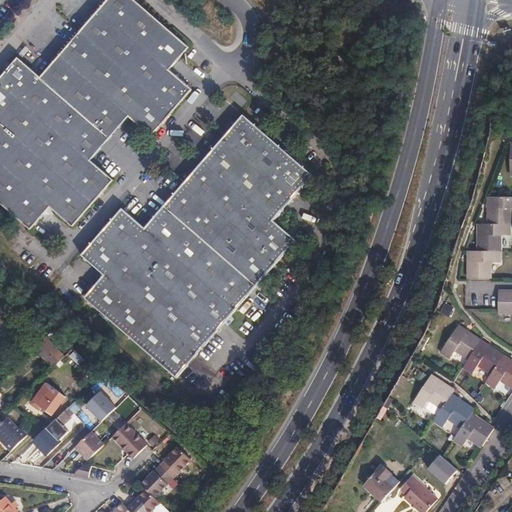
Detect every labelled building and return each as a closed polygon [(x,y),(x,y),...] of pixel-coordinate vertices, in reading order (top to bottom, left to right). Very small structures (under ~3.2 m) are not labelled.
[(0,123),(1,124),(0,125),(0,202),(31,229),(51,207),(73,227),(114,180),(91,160),(129,117),(152,137),(191,90),(169,69),(190,47),(134,0),(108,0),(107,2),(81,31),(67,48),(53,63),(41,78),(28,67),(18,58),(0,79),(0,123)] [(104,275),(93,289),(85,297),(177,378),(213,337),(297,240),(274,221),(313,176),(244,115),(207,158),(172,197),(145,228),(123,209),(82,255),(104,275)] [(489,224),(510,224),(510,209),(511,208),(511,196),(489,197),(489,224)] [(510,236),(510,224),(489,224),(479,224),(479,251),(500,251),(500,236),(510,236)] [(500,263),(500,251),(479,251),(479,252),(469,253),(469,280),(490,280),(490,264),(500,263)] [(511,292),(499,292),(499,313),(511,313),(511,292)] [(456,351),(469,360),(481,342),(458,326),(441,352),(451,359),(456,351)] [(65,357),(45,337),(34,349),(53,369),(65,357)] [(469,360),(464,367),(473,373),(478,365),(492,375),(504,356),(481,342),(469,360)] [(501,381),(511,388),(511,362),(504,356),(492,375),(486,382),(496,389),(501,381)] [(435,404),(442,409),(452,395),(454,391),(437,380),(432,376),(415,402),(424,408),(429,400),(435,404)] [(66,398),(47,384),(38,396),(40,398),(36,404),(52,416),(66,398)] [(100,391),(85,406),(101,422),(116,407),(100,391)] [(437,417),(434,421),(444,427),(449,419),(462,428),(471,414),(474,410),(462,402),(452,395),(442,409),(437,417)] [(424,408),(437,417),(442,409),(435,404),(429,400),(424,408)] [(69,408),(57,419),(63,425),(74,415),(69,408)] [(113,412),(106,418),(112,425),(119,419),(113,412)] [(471,414),(462,428),(454,440),(464,446),(469,439),(482,447),(494,429),(471,414)] [(6,446),(12,453),(29,436),(23,430),(21,431),(9,419),(0,427),(0,437),(7,445),(6,446)] [(113,436),(135,459),(148,446),(148,445),(127,423),(113,436)] [(48,428),(34,442),(48,455),(61,442),(48,428)] [(75,449),(87,462),(103,446),(91,433),(75,449)] [(178,447),(160,466),(174,479),(192,460),(178,447)] [(89,478),(92,466),(85,465),(74,475),(89,478)] [(174,479),(160,466),(141,485),(147,490),(155,498),(174,479)] [(382,502),(401,481),(385,467),(365,487),(382,502)] [(408,495),(406,498),(421,511),(426,511),(439,499),(415,477),(403,490),(408,495)] [(151,511),(160,503),(155,498),(147,490),(128,509),(131,511),(151,511)] [(6,499),(0,504),(0,511),(16,511),(15,510),(18,507),(15,503),(12,505),(6,499)]
